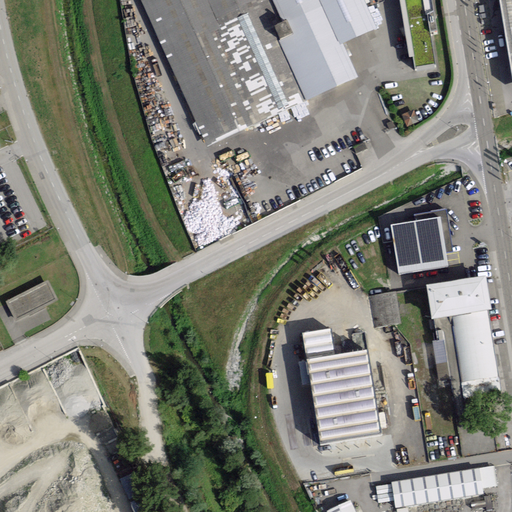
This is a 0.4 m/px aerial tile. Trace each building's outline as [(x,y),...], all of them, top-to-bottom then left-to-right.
[(141,0),(208,147),(358,78),(343,44),(377,29),(363,0),(141,0)] [(399,0),(411,72),(430,69),(424,37),(430,36),(424,0),(399,0)] [(511,0),(499,0),(511,73),(511,0)] [(416,112),(405,117),(409,128),(421,124),(416,112)] [(400,274),(448,267),(446,255),(454,253),(447,209),(416,215),(417,220),(391,225),(400,274)] [(455,400),(502,394),(488,310),(491,310),(486,276),(426,285),(431,320),(433,319),(438,341),(433,342),(440,389),(452,387),(455,400)] [(5,302),(15,321),(55,300),(46,282),(5,302)] [(375,297),(377,327),(400,326),(398,295),(375,297)] [(335,356),(331,329),(303,334),(307,360),(335,356)] [(307,360),(320,445),(382,436),(366,350),(335,356),(307,360)] [(497,487),(494,467),(392,482),(392,484),(394,501),(396,508),(484,495),(483,489),(497,487)] [(378,503),(394,501),(392,484),(376,486),(378,503)] [(326,511),(356,511),(351,500),(327,511),(326,511)]
